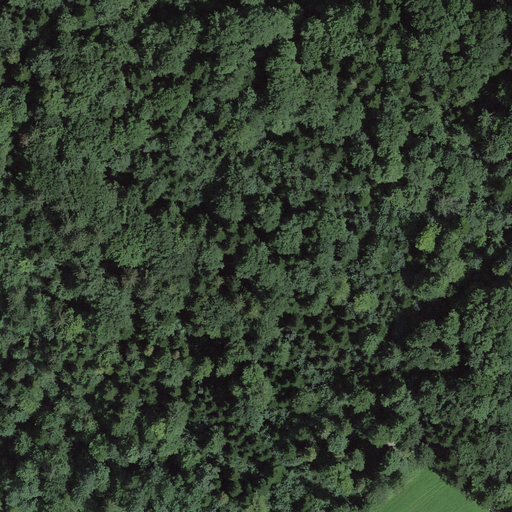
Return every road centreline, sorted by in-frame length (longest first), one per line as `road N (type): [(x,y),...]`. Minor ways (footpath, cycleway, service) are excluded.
road 1 (track): [(0,53),(89,166),(162,215),(184,242),(197,282),(209,290),(245,286),(272,299),(382,431)]
road 2 (track): [(0,236),(86,318),(256,404),(382,431)]
road 3 (track): [(373,16),(394,83),(410,190),(446,229),(511,273)]
road 4 (track): [(382,431),(498,511)]
